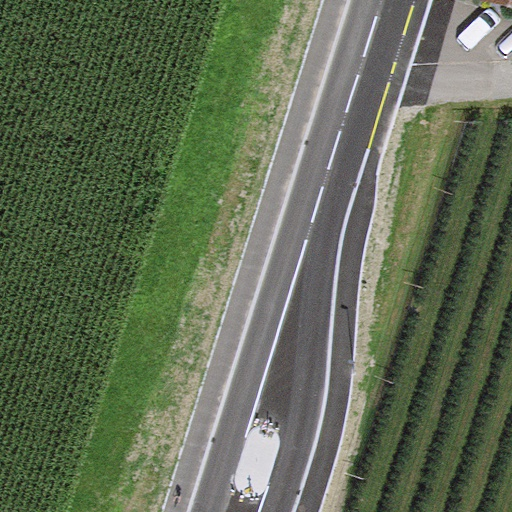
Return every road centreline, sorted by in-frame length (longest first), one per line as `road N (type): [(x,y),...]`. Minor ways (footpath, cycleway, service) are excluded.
road 1 (secondary): [(238,511),(257,462),(307,240),(384,0)]
road 2 (track): [(511,81),(400,86),(360,75)]
